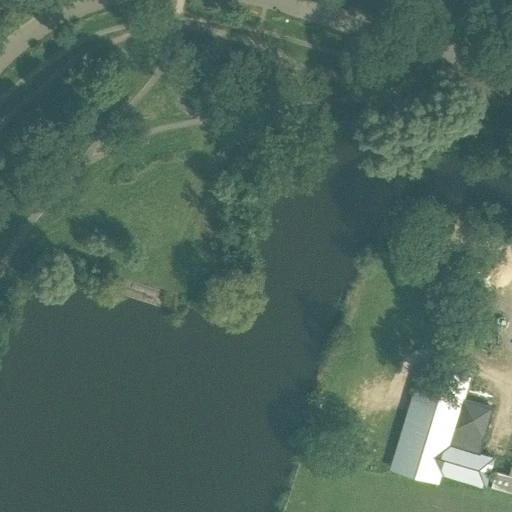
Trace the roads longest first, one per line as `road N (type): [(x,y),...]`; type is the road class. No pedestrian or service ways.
road 1 (unknown): [(511,130),(453,120),(217,32),(172,28),(87,51),(0,125)]
road 2 (unclassified): [(270,0),(511,72)]
